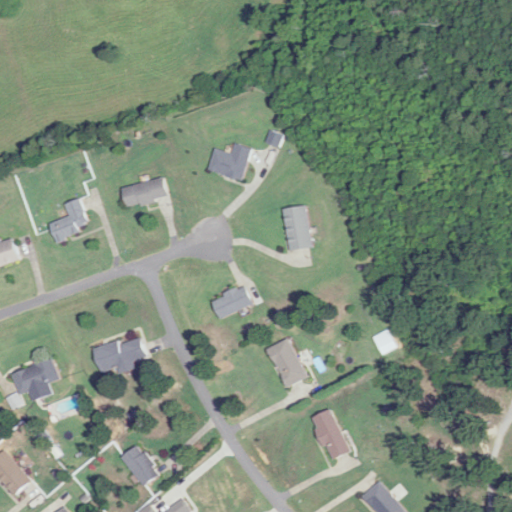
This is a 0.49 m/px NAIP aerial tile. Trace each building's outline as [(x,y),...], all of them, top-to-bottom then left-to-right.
[(236,154),(218,149),(212,171),(246,180),(254,148),(239,144),(236,154)] [(130,207),(171,199),(167,179),(126,187),(130,207)] [(53,224),(60,243),(83,234),(80,227),(92,223),(83,199),(69,205),(73,216),(53,224)] [(286,210),(294,251),(316,247),(308,206),(286,210)] [(0,244),(0,267),(23,260),(16,239),(0,244)] [(256,303),(247,286),(215,302),(225,320),(256,303)] [(104,372),(121,367),(123,374),(138,370),(135,361),(149,357),(143,336),(97,349),(104,372)] [(273,348),(289,387),(309,379),(294,340),(273,348)] [(16,375),(24,395),(63,379),(55,359),(16,375)] [(353,453),(334,410),(316,418),(334,461),(353,453)] [(125,458),(148,487),(164,475),(142,446),(125,458)] [(0,475),(19,496),(35,482),(8,451),(0,458),(0,475)] [(380,511),(405,511),(386,482),(368,493),(380,511)]
